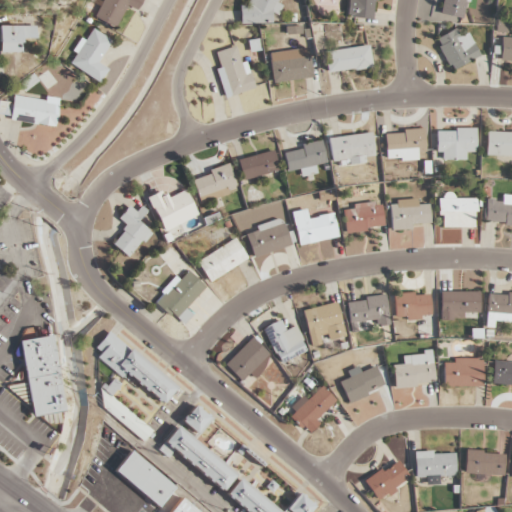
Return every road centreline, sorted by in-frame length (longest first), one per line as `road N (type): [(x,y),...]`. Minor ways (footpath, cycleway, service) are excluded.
road 1 (residential): [(511,98),(318,109),(193,142),(107,182),(82,227)]
road 2 (residential): [(352,511),(100,291),(81,263),(82,227)]
road 3 (residential): [(511,261),(400,261),(282,285),(222,322),(185,364)]
road 4 (residential): [(169,0),(124,88),(83,140),(29,187)]
road 5 (residential): [(511,420),(410,420),(375,430),(323,481)]
road 6 (residential): [(193,142),(178,99),(179,73),(215,0)]
